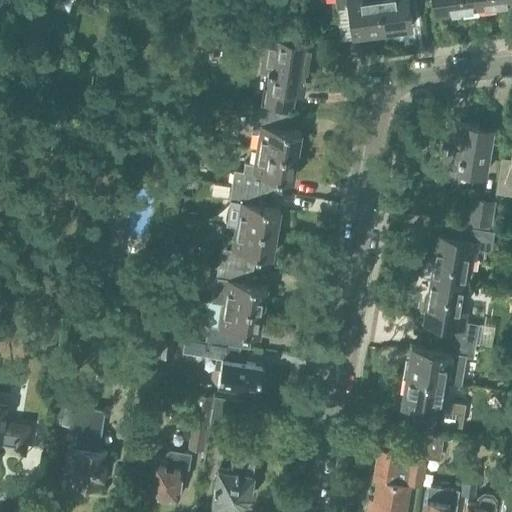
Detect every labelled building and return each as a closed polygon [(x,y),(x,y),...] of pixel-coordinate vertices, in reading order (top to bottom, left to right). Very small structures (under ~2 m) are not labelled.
[(335,0),(336,6),(349,4),(353,35),(382,31),(377,0),(335,0)] [(377,0),(382,31),(412,27),(408,0),(377,0)] [(433,0),(436,16),(480,10),(478,0),(433,0)] [(511,0),(478,0),(480,10),(511,5),(511,0)] [(263,68),(272,70),(267,99),(293,103),(295,90),(303,91),(305,76),(311,76),(314,59),(313,59),(316,41),(268,33),(263,68)] [(249,122),(259,124),(255,148),(297,155),(301,131),(281,128),(283,112),(251,107),(249,122)] [(495,126),(451,119),(445,157),(457,159),(455,170),(487,176),(495,126)] [(241,170),(232,169),(229,183),(258,188),(260,175),(293,180),(297,155),(255,148),(252,163),(243,161),(241,170)] [(511,162),(502,161),(498,189),(511,191),(511,162)] [(115,193),(118,172),(97,168),(94,190),(115,193)] [(235,209),(245,211),(242,227),(276,233),(280,208),(256,204),(258,188),(229,183),(227,199),(236,200),(235,209)] [(495,199),(470,195),(466,218),(491,222),(495,199)] [(439,232),(431,276),(467,282),(471,255),(476,255),(478,246),(490,248),(493,228),(490,227),(491,222),(466,218),(465,220),(467,220),(467,224),(465,223),(463,236),(439,232)] [(86,225),(82,253),(103,256),(107,228),(86,225)] [(228,248),(221,247),(218,262),(245,267),(248,253),(272,256),(276,233),(242,227),(240,241),(230,239),(228,248)] [(211,300),(222,302),(222,303),(263,310),(267,286),(243,282),(245,267),(218,262),(211,300)] [(442,327),(442,330),(441,335),(476,340),(479,323),(467,321),(469,310),(467,310),(463,310),(467,282),(431,276),(423,323),(442,327)] [(206,339),(185,336),(184,337),(233,345),(235,330),(259,334),(263,310),(222,303),(220,318),(217,317),(216,326),(208,325),(206,339)] [(439,348),(410,344),(405,373),(448,380),(451,362),(472,365),(476,340),(441,335),(439,348)] [(201,355),(221,358),(217,382),(259,389),(262,365),(230,360),(233,345),(184,337),(182,352),(201,355)] [(429,409),(428,416),(427,421),(462,426),(466,402),(445,399),(448,380),(405,373),(399,405),(429,409)] [(197,392),(189,445),(203,448),(212,395),(197,392)] [(210,420),(221,422),(223,410),(263,417),(265,404),(214,395),(210,420)] [(56,405),(53,423),(69,425),(67,437),(72,437),(71,445),(69,445),(66,465),(71,466),(69,480),(103,485),(108,451),(94,449),(96,436),(97,437),(102,409),(74,404),(73,408),(56,405)] [(0,447),(28,452),(32,424),(0,419),(0,447)] [(430,429),(425,456),(425,457),(440,460),(444,432),(430,429)] [(231,469),(219,467),(214,502),(236,505),(236,501),(240,500),(244,497),(246,493),(251,494),(258,447),(235,444),(231,469)] [(465,462),(468,446),(456,444),(453,460),(465,462)] [(154,495),(160,496),(163,494),(179,497),(184,464),(189,464),(191,451),(171,448),(167,450),(166,455),(160,454),(156,456),(156,458),(154,458),(149,492),(152,492),(154,495)] [(373,498),(370,497),(367,511),(406,511),(412,483),(421,485),(425,457),(425,456),(411,453),(410,459),(400,458),(401,452),(377,448),(372,480),(376,481),(373,498)] [(464,472),(462,493),(475,494),(477,473),(464,472)] [(490,511),(491,508),(496,509),(498,497),(493,491),(484,490),(477,495),(476,502),(467,501),(465,511),(490,511)] [(430,496),(427,511),(451,511),(454,499),(430,496)]
